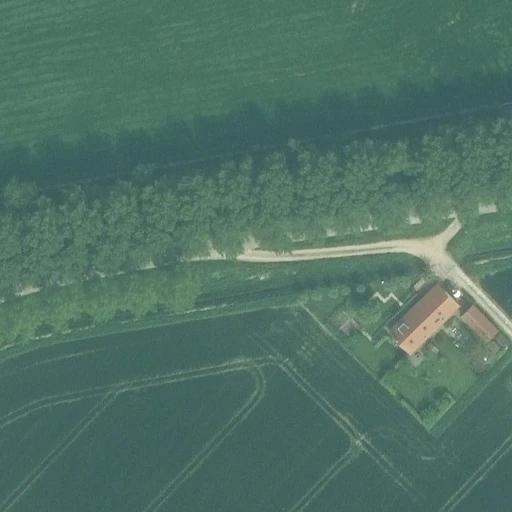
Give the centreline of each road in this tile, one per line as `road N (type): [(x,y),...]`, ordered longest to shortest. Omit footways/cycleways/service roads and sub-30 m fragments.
road 1 (tertiary): [(0,292),(119,261),(511,198)]
road 2 (track): [(222,245),(250,255),(414,248),(442,262),(511,332)]
